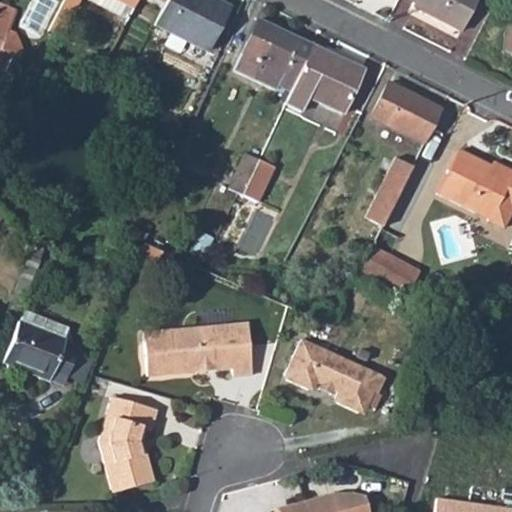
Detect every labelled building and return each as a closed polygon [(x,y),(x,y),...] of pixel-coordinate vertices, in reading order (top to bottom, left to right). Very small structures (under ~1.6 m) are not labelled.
[(62,0),(47,31),(53,34),(60,38),(78,0),(88,0),(127,19),(137,0),(62,0)] [(164,0),(164,2),(153,24),(207,50),(229,7),(215,0),(164,0)] [(410,0),(415,3),(413,7),(459,30),(475,0),(410,0)] [(0,62),(5,53),(0,50),(0,47),(2,43),(16,13),(0,5),(0,62)] [(275,85),(290,92),(312,46),(258,19),(234,69),(273,89),(275,85)] [(2,43),(0,47),(0,50),(5,53),(16,58),(20,51),(2,43)] [(290,92),(284,104),(300,112),(308,97),(342,113),(362,71),(312,46),(290,92)] [(146,56),(137,56),(139,70),(147,68),(146,56)] [(369,117),(422,143),(439,110),(386,83),(369,117)] [(508,177),(490,168),(456,151),(436,193),(483,216),(487,219),(487,223),(501,229),(511,209),(511,173),(511,172),(508,177)] [(231,182),(244,188),(257,160),(244,154),(231,182)] [(381,226),(410,167),(393,159),(363,218),(381,226)] [(244,188),(241,195),(251,200),(255,202),(272,167),(257,160),(244,188)] [(492,163),(490,168),(508,177),(511,172),(492,163)] [(187,225),(175,249),(183,252),(194,229),(187,225)] [(138,232),(130,251),(138,254),(142,244),(145,235),(138,232)] [(160,253),(142,244),(138,254),(134,263),(152,271),(160,253)] [(31,245),(12,295),(19,297),(20,294),(24,295),(37,262),(37,259),(40,248),(31,245)] [(361,269),(392,285),(403,262),(372,246),(361,269)] [(403,262),(392,285),(405,291),(417,269),(403,262)] [(12,295),(10,301),(18,305),(22,299),(19,297),(12,295)] [(10,301),(5,312),(12,314),(18,305),(10,301)] [(312,319),(304,335),(321,344),(329,328),(312,319)] [(65,380),(66,378),(77,354),(75,352),(63,347),(65,339),(19,322),(3,362),(49,380),(51,375),(65,380)] [(246,324),(162,330),(165,374),(230,369),(230,375),(249,374),(246,324)] [(300,339),(284,373),(287,380),(307,388),(314,386),(315,382),(337,391),(335,395),(339,403),(358,411),(365,408),(372,391),(376,392),(383,377),(300,339)] [(77,354),(66,378),(86,385),(95,361),(77,354)] [(135,442),(141,440),(144,430),(149,431),(155,410),(110,397),(97,440),(109,491),(150,481),(144,453),(137,454),(135,442)] [(144,453),(141,440),(135,442),(137,454),(144,453)] [(366,511),(362,496),(353,493),(335,497),(333,492),(289,504),(290,510),(283,511),(366,511)] [(511,511),(511,509),(478,503),(438,499),(436,511),(511,511)]
